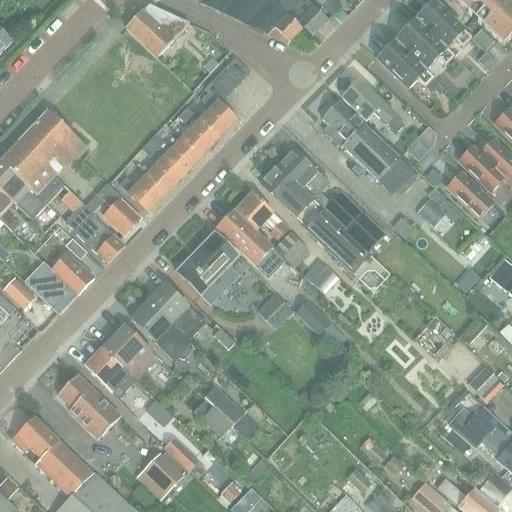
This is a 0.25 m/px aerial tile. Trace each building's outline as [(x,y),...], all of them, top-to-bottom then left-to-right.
[(201,0),(198,4),(233,21),(253,0),(207,0),(206,1),(204,0),(201,0)] [(253,0),(233,21),(267,36),(287,15),(271,0),(253,0)] [(327,21),(304,0),(301,0),(287,15),(303,32),(310,39),(327,21)] [(313,0),(313,1),(322,9),(332,19),(342,9),(333,0),(313,0)] [(457,0),(455,2),(465,11),(474,0),(457,0)] [(474,0),(465,11),(475,20),(492,0),(474,0)] [(492,0),(475,20),(484,29),(507,4),(502,0),(492,0)] [(434,4),(421,18),(451,46),(455,42),(463,49),(471,40),(434,4)] [(484,29),(494,38),(511,18),(511,8),(507,4),(484,29)] [(126,32),(156,60),(189,25),(150,6),(126,32)] [(287,15),(267,36),(288,46),(303,32),(287,15)] [(421,18),(412,26),(449,62),(454,58),(447,51),(451,46),(421,18)] [(511,18),(494,38),(504,47),(511,38),(511,18)] [(412,26),(402,37),(432,66),(438,60),(445,67),(449,62),(412,26)] [(482,31),(473,41),(486,53),(495,43),(482,31)] [(0,55),(11,44),(0,33),(0,55)] [(402,37),(391,48),(429,84),(433,79),(426,73),(432,66),(402,37)] [(428,84),(391,48),(377,63),(407,92),(417,82),(424,89),(425,88),(428,84)] [(235,61),(227,69),(242,83),(249,75),(235,61)] [(203,69),(209,75),(214,70),(208,65),(203,69)] [(227,69),(220,77),(234,91),(242,83),(227,69)] [(220,77),(212,84),(227,99),(234,91),(220,77)] [(429,84),(425,88),(432,95),(440,86),(433,80),(429,84)] [(385,127),(395,136),(404,126),(395,116),(359,81),(341,99),(366,123),(373,115),(385,127)] [(212,84),(204,92),(209,96),(219,106),(227,99),(212,84)] [(210,112),(198,123),(218,142),(237,123),(219,106),(209,96),(201,104),(210,112)] [(323,132),(341,148),(343,146),(392,194),(412,173),(339,102),(321,120),(329,126),(323,132)] [(187,110),(182,115),(189,121),(193,116),(187,110)] [(511,114),(509,111),(495,127),(511,143),(511,114)] [(48,113),(18,144),(53,177),(61,169),(63,170),(85,148),(48,113)] [(182,115),(178,120),(185,126),(189,121),(182,115)] [(198,123),(180,143),(199,162),(218,142),(198,123)] [(428,129),(419,139),(430,150),(434,146),(436,137),(428,129)] [(155,136),(148,144),(157,152),(164,144),(155,136)] [(511,160),(493,142),(480,156),(505,180),(504,180),(511,188),(511,186),(511,160)] [(180,143),(163,161),(181,180),(199,162),(180,143)] [(18,144),(0,163),(0,190),(13,203),(12,204),(23,214),(55,180),(53,178),(18,144)] [(157,152),(148,144),(141,152),(150,160),(157,152)] [(505,180),(480,156),(473,149),(459,164),(490,194),(504,180),(505,180)] [(278,167),(302,190),(313,201),(314,200),(369,252),(385,235),(341,193),(332,204),(321,193),(330,184),(294,150),(278,167)] [(163,161),(147,178),(167,195),(181,180),(163,161)] [(353,277),(372,258),(278,167),(262,184),(305,226),(303,228),(353,277)] [(433,172),(426,179),(435,187),(442,179),(433,172)] [(447,190),(479,220),(493,206),(461,176),(447,190)] [(167,195),(147,178),(136,189),(127,180),(120,187),(129,195),(128,196),(148,215),(167,195)] [(86,207),(93,213),(103,202),(111,209),(103,217),(124,238),(141,220),(120,201),(121,200),(107,186),(97,196),(86,207)] [(12,204),(13,203),(0,190),(0,221),(11,232),(19,224),(16,222),(15,223),(4,213),(12,204)] [(235,212),(254,232),(263,222),(272,231),(271,231),(269,234),(278,242),(271,249),(285,262),(293,270),(294,269),(293,268),(308,253),(287,232),(289,230),(272,214),(273,213),(253,194),(235,213),(235,212)] [(431,201),(419,215),(435,229),(447,215),(431,201)] [(254,232),(235,212),(217,230),(268,280),(285,262),(271,249),(254,232)] [(74,234),(73,235),(106,266),(107,265),(108,266),(124,248),(119,243),(91,216),(74,234)] [(214,235),(177,274),(201,297),(211,307),(238,278),(249,268),(239,258),(214,235)] [(72,241),(65,248),(79,262),(87,254),(72,241)] [(67,255),(52,270),(57,275),(79,297),(94,281),(67,255)] [(304,278),(326,298),(340,282),(318,262),(304,278)] [(44,263),(25,283),(60,317),(79,297),(44,263)] [(511,268),(505,263),(490,281),(511,299),(511,268)] [(15,279),(3,292),(24,311),(36,298),(15,279)] [(164,284),(147,302),(148,303),(177,331),(178,330),(189,341),(197,333),(203,339),(211,330),(164,284)] [(258,312),(276,330),(293,312),(276,294),(258,312)] [(148,303),(147,302),(131,320),(161,348),(175,364),(179,359),(181,361),(184,361),(190,355),(190,352),(188,350),(192,346),(177,331),(148,303)] [(297,314),(319,336),(331,324),(309,302),(297,314)] [(0,324),(9,315),(0,306),(0,324)] [(124,327),(103,349),(136,381),(158,358),(124,327)] [(511,332),(507,327),(499,336),(511,349),(511,332)] [(214,337),(231,355),(238,349),(221,331),(214,337)] [(468,333),(462,340),(470,347),(476,340),(468,333)] [(136,381),(103,349),(85,368),(115,397),(122,389),(125,392),(136,381)] [(469,386),(487,404),(503,387),(485,370),(469,386)] [(77,376),(58,396),(71,409),(69,412),(98,441),(120,417),(77,376)] [(215,388),(204,400),(216,411),(233,427),(244,415),(215,388)] [(297,400),(308,412),(317,403),(305,392),(297,400)] [(160,405),(153,412),(166,425),(173,418),(160,405)] [(511,434),(484,408),(473,420),(490,434),(483,443),(500,458),(497,461),(511,474),(511,434)] [(233,427),(216,411),(205,422),(222,438),(233,427)] [(462,411),(447,428),(475,452),(483,443),(490,434),(473,420),(462,411)] [(24,454),(72,499),(94,475),(35,420),(13,444),(24,454)] [(166,449),(189,471),(198,462),(174,440),(166,449)] [(360,450),(380,469),(389,460),(369,440),(360,450)] [(168,493),(175,500),(194,480),(165,451),(159,456),(151,464),(146,459),(140,465),(168,493)] [(394,458),(385,469),(395,479),(405,468),(394,458)] [(347,481),(363,496),(372,487),(356,471),(347,481)] [(481,491),(498,506),(511,489),(495,474),(481,491)] [(94,475),(72,499),(59,511),(134,511),(94,475)] [(0,486),(0,492),(8,501),(18,491),(7,480),(0,486)] [(459,508),(457,508),(461,511),(499,511),(500,511),(475,490),(468,498),(458,491),(446,480),(438,489),(459,508)] [(232,483),(222,494),(231,502),(241,492),(232,483)] [(335,485),(327,494),(335,501),(343,493),(335,485)] [(425,485),(413,499),(428,511),(455,511),(449,507),(450,506),(443,500),(425,485)] [(250,492),(240,503),(249,511),(260,502),(250,492)] [(378,497),(366,509),(369,511),(378,511),(386,504),(378,497)] [(0,511),(18,511),(7,501),(0,508),(0,511)]
